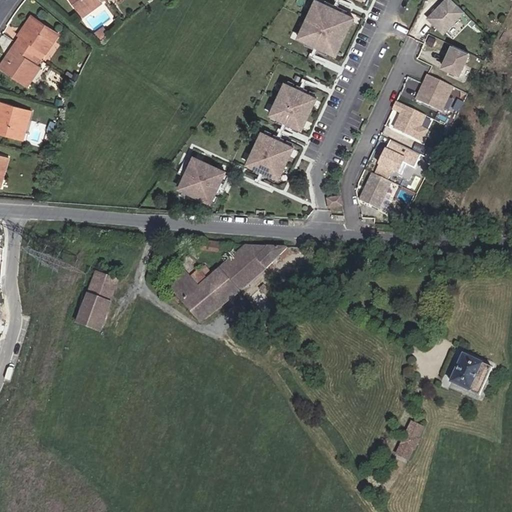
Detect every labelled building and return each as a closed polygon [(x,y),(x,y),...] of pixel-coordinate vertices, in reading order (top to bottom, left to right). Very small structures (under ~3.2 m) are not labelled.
[(99,0),(69,0),(80,14),(99,0)] [(335,55),(353,17),(315,0),(314,0),(298,38),(335,55)] [(445,35),(464,12),(449,0),(443,0),(427,20),(445,35)] [(16,41),(41,57),(59,29),(31,11),(21,26),(24,28),(16,41)] [(39,60),(41,57),(16,41),(0,65),(29,84),(43,63),(39,60)] [(457,73),(467,52),(450,45),(447,53),(449,54),(447,59),(445,58),(441,66),(457,73)] [(441,111),(452,86),(427,75),(416,100),(441,111)] [(315,96),(283,83),(270,115),(302,128),(315,96)] [(0,98),(0,129),(22,136),(30,107),(0,98)] [(421,126),(426,115),(396,102),(393,110),(402,114),(400,120),(398,119),(394,129),(423,141),(428,129),(421,126)] [(291,145),(259,133),(246,165),(278,177),(291,145)] [(416,167),(422,153),(391,140),(385,154),(388,155),(383,166),(403,174),(407,164),(416,167)] [(0,183),(2,184),(10,153),(0,149),(0,183)] [(212,197),(225,165),(193,152),(180,184),(212,197)] [(382,209),(393,182),(374,174),(362,201),(382,209)] [(345,207),(343,197),(330,200),(332,210),(345,207)] [(221,246),(221,239),(198,238),(198,246),(221,246)] [(244,288),(288,249),(249,247),(201,285),(185,270),(177,276),(179,278),(169,285),(193,319),(197,322),(207,315),(202,307),(212,300),(218,307),(244,288)] [(96,269),(77,323),(104,333),(124,280),(96,269)] [(218,307),(212,300),(202,307),(207,315),(218,307)] [(468,355),(455,383),(484,397),(498,369),(468,355)] [(411,434),(415,424),(414,423),(419,412),(407,407),(393,439),(405,444),(409,433),(411,434)]
